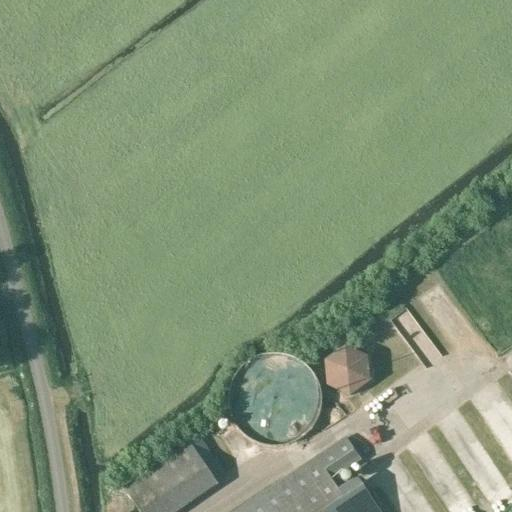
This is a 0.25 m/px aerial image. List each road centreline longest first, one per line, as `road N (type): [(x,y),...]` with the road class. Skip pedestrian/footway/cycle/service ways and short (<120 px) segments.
road 1 (unclassified): [(62,511),(39,376),(0,227)]
road 2 (track): [(400,439),(511,357)]
